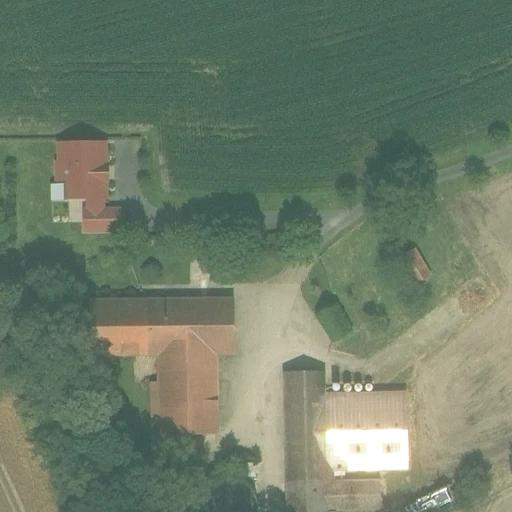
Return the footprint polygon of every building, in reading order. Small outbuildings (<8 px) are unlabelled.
[(113,144),(58,144),(58,187),(71,187),(71,208),(87,208),(87,239),(127,239),(127,206),(113,206),(113,144)] [(434,280),(417,252),(401,262),(418,290),(434,280)] [(235,303),(97,308),(99,363),(157,361),(160,443),(219,441),(216,361),(237,361),(235,303)] [(329,375),(281,376),(282,511),(380,511),(381,486),(332,487),(332,472),(406,471),(405,399),(329,400),(329,375)] [(205,495),(202,504),(201,511),(254,511),(255,511),(254,503),(250,495),(245,489),(237,484),(228,483),(219,484),(211,489),(205,495)]
